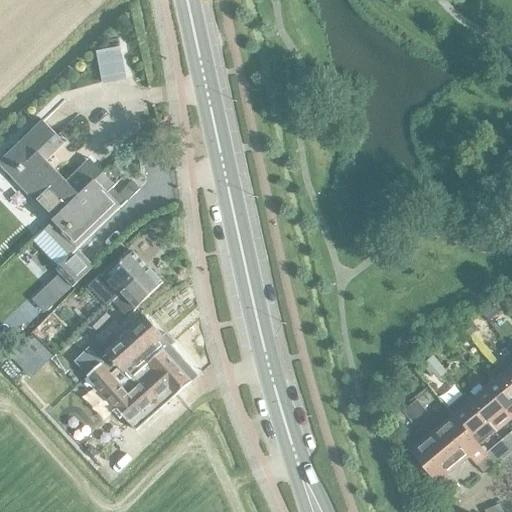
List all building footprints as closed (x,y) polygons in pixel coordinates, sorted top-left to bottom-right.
[(43,121),(0,162),(0,165),(35,203),(62,177),(47,161),(65,144),(43,121)] [(62,177),(35,203),(53,222),(103,174),(89,159),(82,166),(67,181),(62,177)] [(44,230),(31,242),(57,269),(56,269),(73,287),(94,267),(77,249),(140,189),(132,181),(129,184),(122,177),(107,192),(103,189),(111,182),(103,174),(53,222),(44,230)] [(149,267),(133,252),(98,286),(110,298),(105,303),(108,306),(113,301),(149,267)] [(149,267),(113,301),(129,317),(164,283),(149,267)] [(90,347),(76,361),(101,390),(100,390),(136,431),(198,376),(169,345),(165,341),(166,341),(145,317),(100,357),(90,347)] [(90,338),(84,331),(70,345),(77,351),(90,338)] [(32,335),(10,357),(31,378),(53,356),(32,335)] [(511,355),(498,367),(511,384),(511,355)] [(492,385),(488,389),(511,418),(511,417),(511,384),(498,367),(489,374),(489,380),(492,385)] [(511,418),(488,389),(471,402),(471,403),(495,432),(511,418)] [(478,445),(479,445),(495,432),(471,403),(471,402),(465,394),(447,409),(454,417),(454,416),(478,445)] [(454,417),(433,434),(459,465),(469,457),(476,465),(476,464),(483,473),(494,464),(485,454),(486,454),(479,445),(478,445),(454,416),(454,417)] [(459,465),(433,434),(411,452),(444,491),(451,499),(461,491),(454,482),(455,482),(448,474),(459,465)] [(485,454),(494,464),(501,458),(492,448),(486,454),(485,454)]
